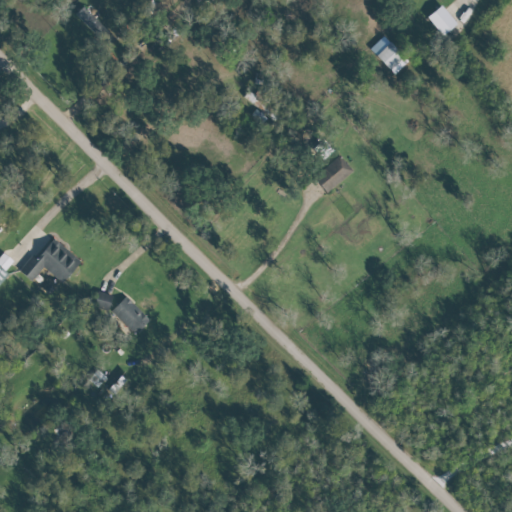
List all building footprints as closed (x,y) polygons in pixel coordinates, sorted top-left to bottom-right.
[(442,36),(457,25),(444,6),(429,16),(442,36)] [(107,45),(115,37),(83,7),(75,15),(107,45)] [(377,55),(391,70),(406,57),(392,42),(377,55)] [(280,108),(249,89),(243,99),(274,119),(280,108)] [(328,192),(353,170),(340,155),(315,177),(328,192)] [(18,271),(31,281),(43,267),(63,284),(81,262),(54,238),(37,258),(32,255),(18,271)] [(0,280),(16,263),(4,253),(0,257),(0,280)] [(107,313),(112,295),(96,290),(91,308),(107,313)] [(136,334),(150,319),(125,296),(111,311),(136,334)] [(129,377),(118,367),(108,377),(120,388),(129,377)]
